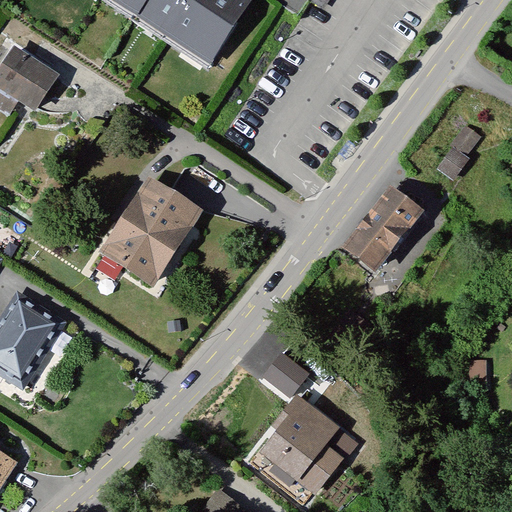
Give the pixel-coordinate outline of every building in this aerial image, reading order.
[(250,3),(244,0),(90,0),(202,75),(250,3)] [(54,84),(10,56),(0,71),(0,121),(5,125),(13,112),(29,123),(54,84)] [(457,178),(484,135),(467,124),(440,167),(457,178)] [(199,216),(147,183),(99,257),(151,291),(199,216)] [(423,215),(391,190),(343,252),(375,277),(423,215)] [(0,377),(24,393),(66,327),(19,297),(0,326),(0,377)] [(361,442),(299,394),(279,418),(285,423),(263,450),(319,494),(361,442)] [(0,492),(18,465),(0,451),(0,492)] [(244,511),(219,492),(202,511),(244,511)]
